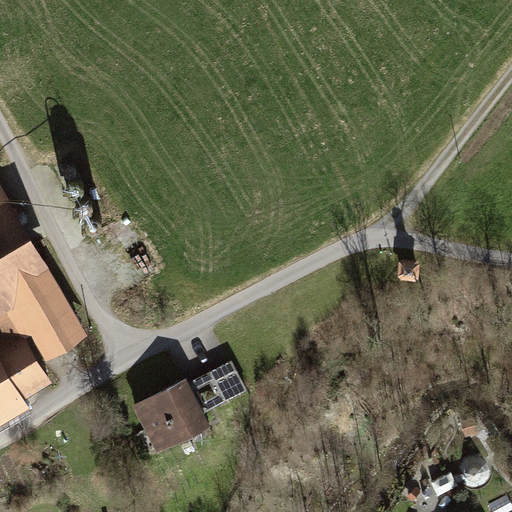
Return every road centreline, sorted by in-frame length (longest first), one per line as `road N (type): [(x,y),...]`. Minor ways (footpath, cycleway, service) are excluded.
road 1 (residential): [(0,433),(122,362),(373,237),(511,261)]
road 2 (track): [(122,362),(0,127)]
road 3 (track): [(373,237),(434,183),(511,79)]
